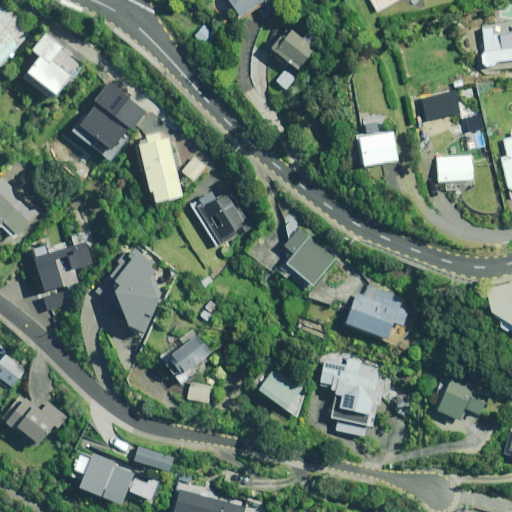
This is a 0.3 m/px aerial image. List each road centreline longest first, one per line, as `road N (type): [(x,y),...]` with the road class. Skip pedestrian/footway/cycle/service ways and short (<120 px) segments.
road 1 (residential): [(438,494),(139,422),(0,305)]
road 2 (tertiary): [(511,264),(467,268),(348,219),(259,152),(121,13)]
